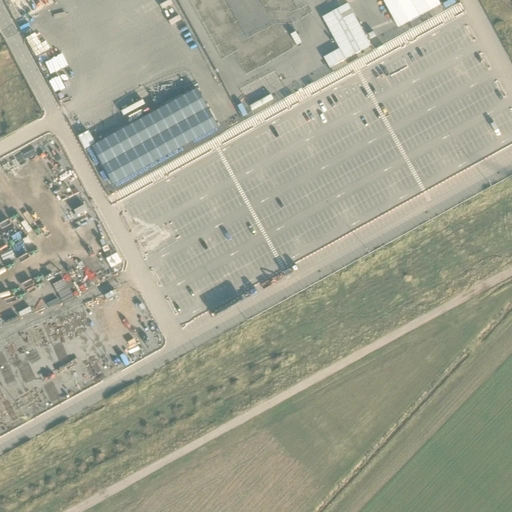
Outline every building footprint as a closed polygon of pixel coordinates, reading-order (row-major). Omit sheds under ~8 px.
[(441,6),(438,0),(383,0),(397,27),(441,6)] [(330,67),(373,46),(351,2),(324,15),(340,49),(325,56),(330,67)] [(62,28),(33,42),(60,98),(89,84),(62,28)] [(200,90),(89,142),(111,187),(128,178),(133,188),(175,168),(168,153),(219,129),(200,90)] [(27,138),(7,149),(9,154),(29,143),(27,138)] [(106,361),(94,366),(100,379),(134,362),(127,348),(105,359),(106,361)]
